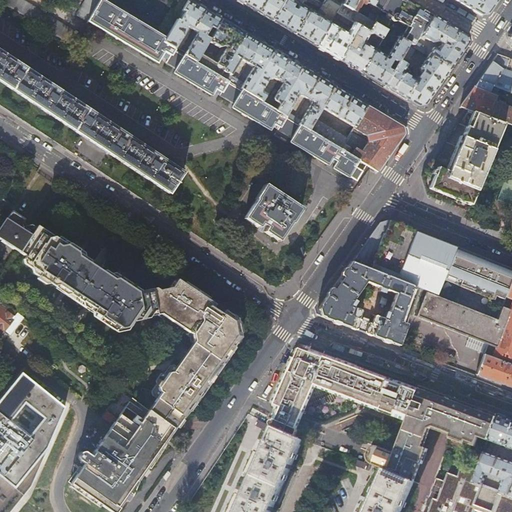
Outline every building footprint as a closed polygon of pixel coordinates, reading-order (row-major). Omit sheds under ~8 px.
[(0,0),(74,45),(81,33),(23,0),(0,0)] [(85,0),(77,14),(88,21),(101,0),(100,0),(85,0)] [(123,9),(120,12),(101,0),(88,21),(88,22),(156,62),(160,56),(166,59),(164,62),(173,67),(174,64),(177,65),(173,72),(211,95),(213,91),(231,102),(233,98),(236,100),(231,107),(268,129),(271,126),(288,136),(290,132),(293,134),(288,142),(326,164),(329,161),(333,164),(331,168),(347,177),(348,176),(356,180),(365,165),(340,150),(308,130),(292,120),(276,111),(268,106),(249,94),(234,86),(220,77),(196,62),(185,55),(175,50),(164,43),(166,40),(127,16),(129,13),(123,9)] [(187,26),(193,30),(194,29),(193,29),(198,20),(199,20),(205,10),(188,0),(166,40),(164,43),(175,50),(187,29),(185,27),(187,26)] [(245,0),(244,4),(272,21),(284,0),(245,0)] [(284,0),(272,21),(295,34),(314,0),(284,0)] [(335,0),(314,0),(295,34),(317,47),(330,24),(337,13),(342,16),(359,26),(368,31),(373,23),(366,18),(356,12),(352,10),(343,5),(335,0)] [(357,0),(345,0),(343,5),(352,10),(357,0)] [(386,0),(357,0),(352,10),(356,12),(361,4),(364,6),(365,4),(367,5),(368,4),(370,5),(369,7),(372,9),(366,18),(373,23),(377,17),(372,15),(374,12),(378,15),(380,11),(386,0)] [(405,0),(386,0),(380,11),(409,27),(398,37),(409,43),(413,46),(417,40),(420,35),(432,16),(405,0)] [(497,0),(454,0),(472,10),(478,14),(480,15),(488,14),(497,0)] [(221,19),(205,10),(199,20),(198,20),(193,29),(194,29),(193,30),(197,32),(197,34),(185,55),(196,62),(201,54),(208,41),(221,19)] [(352,40),(359,26),(342,16),(340,19),(348,25),(349,23),(352,25),(347,33),(330,24),(317,47),(330,55),(339,60),(349,44),(352,40)] [(466,36),(432,16),(420,35),(432,43),(438,41),(440,43),(436,49),(433,47),(428,55),(428,56),(450,68),(455,61),(468,43),(466,36)] [(222,49),(214,62),(201,54),(196,62),(220,77),(245,33),(237,29),(221,19),(208,41),(216,46),(216,45),(222,49)] [(381,39),(386,30),(373,23),(368,31),(359,26),(352,40),(354,41),(356,38),(358,40),(354,47),(349,44),(339,60),(351,67),(361,73),(374,50),(363,43),(368,35),(371,34),(372,34),(381,39)] [(252,37),(245,33),(220,77),(234,86),(238,79),(232,75),(240,61),(242,60),(247,64),(259,42),(252,37)] [(409,43),(398,37),(386,57),(374,50),(361,73),(383,86),(399,60),(409,43)] [(419,42),(417,40),(413,46),(414,46),(413,47),(416,48),(424,53),(427,48),(420,44),(419,45),(418,44),(419,42)] [(274,51),(259,42),(247,64),(253,67),(253,69),(245,83),(238,79),(234,86),(249,94),(274,51)] [(414,46),(413,46),(409,43),(399,60),(406,65),(416,48),(413,47),(414,46)] [(53,87),(26,69),(28,65),(22,61),(19,64),(0,51),(0,81),(168,193),(181,172),(162,159),(164,155),(157,151),(155,154),(127,136),(130,132),(123,128),(121,132),(94,114),(96,110),(89,106),(87,110),(60,91),(62,88),(56,83),(53,87)] [(278,53),(274,51),(249,94),(268,106),(270,96),(263,92),(263,88),(268,79),(270,80),(273,79),(274,78),(278,80),(282,73),(280,72),(288,59),(278,53)] [(478,80),(511,92),(511,59),(497,54),(478,80)] [(450,68),(428,56),(419,68),(419,72),(420,73),(415,81),(416,81),(405,99),(417,106),(425,105),(450,68)] [(298,65),(288,59),(280,72),(282,73),(278,80),(282,83),(282,84),(279,89),(274,98),(270,96),(268,106),(276,111),(302,67),(298,65)] [(402,73),(406,65),(399,60),(383,86),(405,99),(416,81),(415,81),(411,78),(413,76),(410,74),(409,77),(402,73)] [(318,77),(302,67),(276,111),(292,120),(295,115),(289,111),(298,95),(302,95),(305,98),(318,77)] [(334,86),(318,77),(305,98),(310,100),(311,102),(301,119),(295,115),(292,120),(308,130),(314,119),(321,107),(334,86)] [(367,106),(334,86),(321,107),(354,127),(367,106)] [(460,106),(467,109),(503,123),(511,126),(511,109),(505,107),(506,103),(499,100),(500,98),(473,87),(460,106)] [(367,106),(354,127),(347,138),(340,150),(365,165),(370,168),(377,172),(404,134),(402,127),(367,106)] [(467,211),(503,123),(467,109),(467,110),(422,176),(427,195),(467,211)] [(314,119),(308,130),(340,150),(347,138),(314,119)] [(263,229),(278,239),(299,208),(264,185),(243,216),(258,226),(256,228),(261,232),(263,229)] [(24,220),(12,212),(0,229),(0,238),(26,256),(24,259),(34,265),(33,268),(40,273),(39,276),(50,283),(54,278),(112,317),(109,321),(119,327),(131,325),(133,322),(133,320),(161,313),(192,334),(191,337),(191,342),(195,345),(190,352),(189,351),(182,361),(183,362),(178,368),(174,365),(170,366),(164,373),(161,374),(156,381),(156,385),(151,392),(151,397),(156,400),(149,410),(175,430),(198,397),(194,394),(197,390),(199,391),(201,390),(209,379),(210,380),(216,370),(215,369),(232,346),(233,347),(241,336),(238,319),(225,310),(223,313),(213,307),(215,304),(178,278),(172,286),(139,294),(128,287),(129,285),(118,278),(116,280),(109,275),(107,278),(83,262),(85,259),(77,254),(78,252),(61,240),(55,242),(44,235),(44,233),(31,224),(28,225),(23,222),(24,220)] [(352,261),(351,262),(412,285),(418,288),(436,295),(445,274),(456,247),(389,220),(379,223),(352,261)] [(412,285),(351,262),(317,309),(319,316),(359,330),(399,345),(405,326),(397,323),(399,320),(403,322),(405,317),(401,315),(412,285)] [(445,274),(436,295),(497,319),(502,305),(505,299),(496,295),(495,300),(458,285),(460,280),(445,274)] [(511,279),(506,295),(511,296),(511,302),(510,308),(502,305),(497,319),(488,343),(477,374),(490,380),(511,387),(511,279)] [(497,319),(436,295),(418,288),(410,312),(488,343),(497,319)] [(0,329),(4,332),(6,330),(11,334),(23,319),(0,300),(0,329)] [(278,383),(270,403),(282,408),(301,415),(315,383),(380,407),(378,411),(395,417),(396,413),(409,418),(420,387),(309,346),(308,349),(305,348),(306,346),(304,345),(299,347),(295,348),(294,351),(295,351),(295,353),(292,352),(280,383),(278,383)] [(43,363),(53,371),(56,367),(46,359),(43,363)] [(0,511),(5,511),(39,468),(62,407),(18,373),(0,396),(0,511)] [(429,389),(421,386),(420,387),(409,418),(396,453),(378,446),(375,446),(372,447),(369,448),(367,451),(367,454),(367,457),(368,460),(370,462),(371,463),(385,469),(415,482),(422,464),(423,465),(429,450),(424,448),(431,426),(444,431),(456,399),(447,395),(429,389)] [(149,410),(132,398),(90,456),(85,453),(82,452),(79,452),(78,453),(77,454),(77,456),(77,457),(78,459),(85,464),(70,484),(110,511),(113,508),(118,511),(175,430),(149,410)] [(476,406),(463,401),(449,438),(464,444),(464,442),(474,446),(478,437),(489,441),(499,415),(493,413),(476,406)] [(279,414),(277,418),(286,422),(285,424),(297,429),(299,423),(301,415),(282,408),(279,414)] [(511,449),(511,419),(499,415),(489,441),(511,449)] [(270,424),(271,426),(296,437),(298,432),(298,431),(298,430),(297,429),(285,424),(286,422),(277,418),(276,418),(274,421),(272,421),(271,423),(270,424)] [(269,425),(259,421),(257,426),(266,430),(269,425)] [(270,511),(302,440),(274,428),(238,511),(270,511)] [(511,462),(489,454),(492,445),(488,444),(479,470),(474,482),(482,485),(486,474),(503,481),(499,491),(507,494),(511,481),(511,462)] [(368,463),(358,460),(356,466),(366,469),(368,463)] [(499,491),(482,485),(474,482),(479,470),(463,464),(458,477),(448,473),(439,496),(432,493),(427,507),(431,509),(429,511),(511,511),(511,495),(507,494),(499,491)] [(385,469),(366,511),(401,511),(414,482),(385,469)]
